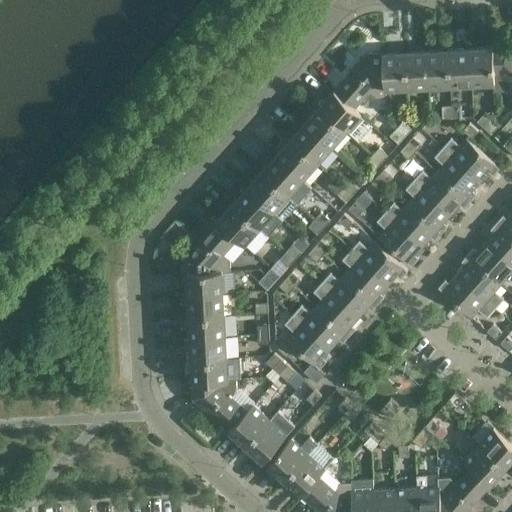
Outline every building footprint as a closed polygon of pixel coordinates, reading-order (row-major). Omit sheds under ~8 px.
[(511,48),(509,45),(492,46),(494,82),(493,82),(494,90),(506,90),(511,84),(511,48)] [(492,46),(470,47),(472,83),(493,82),(494,82),(492,46)] [(470,47),(449,49),(450,84),(472,83),(470,47)] [(449,49),(427,50),(429,86),(450,84),(449,49)] [(427,50),(406,51),(407,87),(429,86),(427,50)] [(406,51),(384,52),(386,88),(407,87),(406,51)] [(367,53),(334,90),(354,108),(354,107),(368,91),(374,97),(387,96),(386,88),(384,52),(367,53)] [(354,108),(334,90),(320,106),(346,130),(361,113),(354,107),(354,108)] [(452,117),(462,116),(461,104),(451,105),(452,117)] [(452,117),(451,105),(442,105),(442,117),(452,117)] [(346,130),(320,106),(305,122),(332,146),(346,130)] [(421,118),(430,118),(430,106),(420,106),(421,118)] [(485,111),(477,120),(484,127),(492,118),(485,111)] [(492,118),(484,127),(491,133),(499,124),(492,118)] [(396,127),(405,135),(411,128),(402,120),(396,127)] [(332,146),(305,122),(291,138),(317,162),(332,146)] [(472,137),(478,130),(469,122),(463,129),(472,137)] [(390,134),(399,143),(405,135),(396,127),(390,134)] [(407,142),(416,150),(422,143),(413,135),(407,142)] [(511,135),(503,144),(510,150),(511,147),(511,135)] [(451,136),(443,146),(481,180),(489,171),(493,174),(500,166),(467,137),(460,145),(451,136)] [(317,162),(291,138),(276,154),(303,178),(317,162)] [(407,142),(400,150),(409,158),(416,150),(407,142)] [(372,154),(381,162),(388,154),(379,146),(372,154)] [(481,180),(443,146),(434,155),(443,163),(437,170),(470,199),(477,192),(472,189),(481,180)] [(303,178),(276,154),(262,170),(289,194),(303,178)] [(366,161),(375,169),(381,162),(372,154),(366,161)] [(378,175),(387,183),(393,176),(384,167),(378,175)] [(422,169),(414,178),(452,212),(460,203),(464,206),(470,199),(437,170),(431,177),(422,169)] [(289,194),(262,170),(247,186),(274,210),(289,194)] [(378,175),(371,182),(380,190),(387,183),(378,175)] [(452,212),(414,178),(406,187),(415,195),(408,202),(441,232),(448,225),(444,221),(452,212)] [(344,186),(353,194),(359,187),(350,179),(344,186)] [(274,210),(247,186),(233,202),(259,226),(274,210)] [(337,193),(346,201),(353,194),(344,186),(337,193)] [(348,208),(357,216),(363,209),(354,201),(348,208)] [(393,201),(385,210),(423,244),(431,235),(435,239),(441,232),(408,202),(402,209),(393,201)] [(259,226),(233,202),(218,219),(238,236),(237,237),(244,243),(259,226)] [(423,244),(385,210),(377,219),(386,228),(379,235),(412,265),(419,257),(415,253),(423,244)] [(315,218),(324,226),(330,219),(321,211),(315,218)] [(511,211),(507,217),(503,214),(497,221),(511,234),(511,211)] [(347,227),(353,220),(344,212),(338,219),(347,227)] [(308,225),(317,233),(324,226),(315,218),(308,225)] [(238,236),(218,219),(185,255),(186,272),(222,270),(222,271),(231,270),(230,258),(224,253),(237,237),(238,236)] [(511,234),(497,221),(490,228),(494,232),(486,241),(511,263),(511,234)] [(330,246),(321,238),(315,245),(324,253),(330,246)] [(359,239),(351,248),(389,282),(397,273),(401,277),(408,269),(375,240),(368,247),(359,239)] [(511,263),(486,241),(478,250),(474,246),(468,253),(501,283),(507,276),(511,280),(511,263)] [(286,250),(295,258),(302,251),(293,243),(286,250)] [(324,253),(315,245),(308,252),(317,260),(324,253)] [(389,282),(351,248),(342,258),(351,266),(345,273),(378,302),(384,295),(380,292),(389,282)] [(280,257),(289,265),(295,258),(286,250),(280,257)] [(501,283),(468,253),(462,260),(466,264),(457,273),(495,307),(504,297),(495,289),(501,283)] [(265,273),(274,281),(281,274),(272,266),(265,273)] [(222,270),(186,272),(187,294),(223,292),(222,271),(222,270)] [(286,278),(295,286),(301,278),(292,270),(286,278)] [(330,271),(322,281),(360,315),(368,306),(372,309),(378,302),(345,273),(339,279),(330,271)] [(259,281),(268,289),(274,281),(265,273),(259,281)] [(495,307),(457,273),(449,282),(445,278),(438,286),(471,315),(478,308),(487,316),(495,307)] [(286,278),(279,285),(288,293),(295,286),(286,278)] [(360,315),(322,281),(313,290),(322,298),(316,305),(349,334),(356,327),(352,324),(360,315)] [(223,292),(187,294),(189,316),(225,314),(223,292)] [(268,311),(268,302),(256,303),(256,312),(268,311)] [(301,303),(293,313),(331,347),(339,338),(343,341),(349,334),(316,305),(310,311),(301,303)] [(331,347),(293,313),(285,322),(294,330),(287,338),(320,367),(327,360),(323,356),(331,347)] [(225,314),(189,316),(190,337),(226,335),(225,314)] [(269,333),(269,323),(257,324),(257,333),(269,333)] [(496,338),(502,331),(493,323),(487,330),(496,338)] [(269,333),(257,333),(258,343),(270,342),(269,333)] [(226,335),(190,337),(191,359),(227,357),(226,335)] [(511,346),(511,339),(507,335),(500,342),(509,350),(511,346)] [(278,347),(287,355),(294,348),(285,340),(278,347)] [(296,371),(274,352),(266,361),(288,380),(296,371)] [(227,357),(191,359),(192,380),(228,378),(227,357)] [(228,378),(192,380),(193,397),(230,430),(248,410),(247,409),(231,396),(237,389),(236,377),(228,378)] [(322,394),(314,388),(306,397),(314,403),(322,394)] [(457,407),(464,399),(455,391),(448,399),(457,407)] [(353,403),(346,396),(338,405),(345,412),(353,403)] [(391,397),(381,408),(390,417),(401,406),(391,397)] [(253,402),(247,409),(248,410),(230,430),(246,445),(270,418),(253,402)] [(353,403),(345,412),(352,418),(360,409),(353,403)] [(432,417),(412,439),(421,447),(441,425),(432,417)] [(270,418),(246,445),(263,460),(287,433),(270,418)] [(393,439),(372,420),(364,429),(385,448),(393,439)] [(511,459),(511,442),(493,426),(478,443),(505,467),(511,459)] [(291,437),(267,464),(284,479),(308,452),(309,453),(318,443),(310,435),(301,445),(291,437)] [(409,455),(408,443),(399,444),(399,456),(409,455)] [(505,467),(478,443),(463,460),(470,466),(471,465),(490,483),(505,467)] [(308,452),(284,479),(301,494),(325,467),(309,453),(308,452)] [(438,477),(438,485),(440,511),(464,511),(490,483),(471,465),(470,466),(456,482),(450,476),(438,477)] [(342,482),(325,467),(301,494),(321,511),(353,511),(352,481),(342,482)] [(416,474),(417,486),(418,511),(440,511),(438,485),(428,486),(427,474),(416,474)] [(375,511),(374,489),(373,478),(352,479),(352,481),(353,511),(375,511)] [(418,511),(417,486),(395,487),(396,511),(418,511)] [(396,511),(395,487),(374,489),(375,511),(396,511)]
